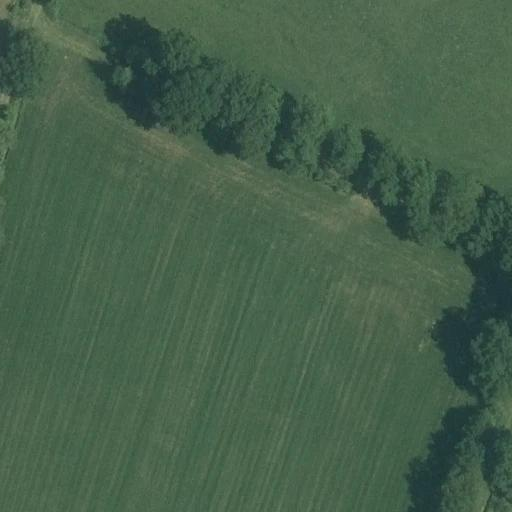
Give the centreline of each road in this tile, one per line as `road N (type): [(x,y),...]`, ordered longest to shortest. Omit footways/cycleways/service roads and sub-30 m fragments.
road 1 (track): [(511,249),(27,10),(32,0)]
road 2 (track): [(461,511),(511,363)]
